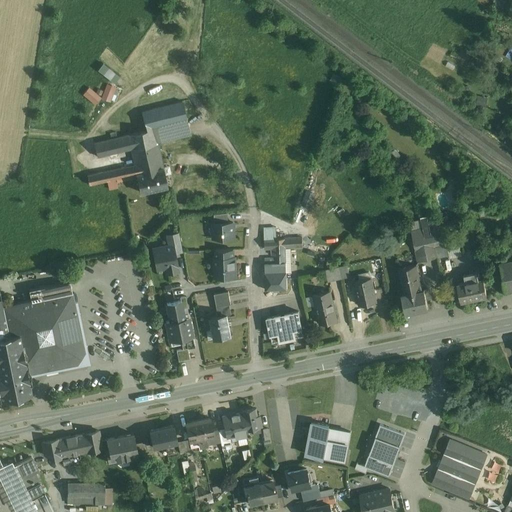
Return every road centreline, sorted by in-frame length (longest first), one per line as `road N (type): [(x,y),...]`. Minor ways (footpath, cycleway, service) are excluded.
road 1 (secondary): [(0,431),(433,339)]
road 2 (residential): [(414,511),(410,483),(440,387),(433,339)]
